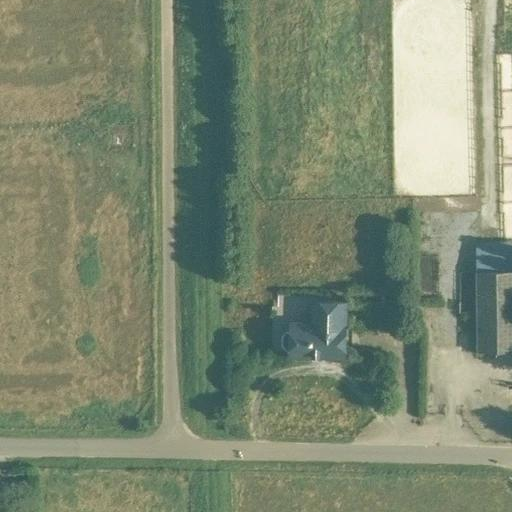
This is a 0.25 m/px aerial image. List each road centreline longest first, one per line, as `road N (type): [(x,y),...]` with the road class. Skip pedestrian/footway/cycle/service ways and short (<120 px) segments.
road 1 (tertiary): [(511,456),(0,446)]
road 2 (track): [(167,0),(172,447)]
road 3 (track): [(448,300),(448,264),(491,227),(486,0)]
